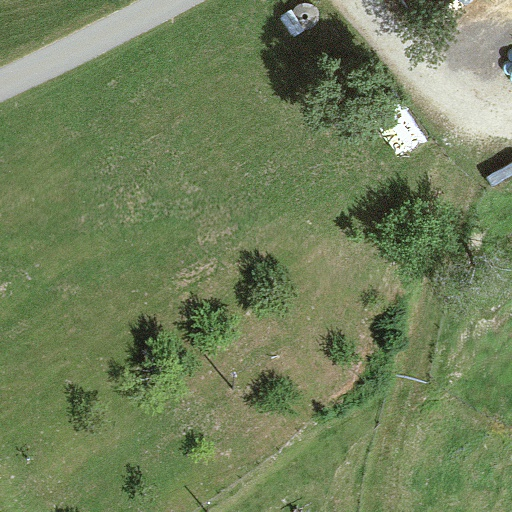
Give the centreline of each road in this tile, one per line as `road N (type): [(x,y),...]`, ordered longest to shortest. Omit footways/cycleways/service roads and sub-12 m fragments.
road 1 (track): [(345,0),(442,72),(466,100),(476,130),(393,426),(381,511)]
road 2 (unclassified): [(0,84),(168,0)]
